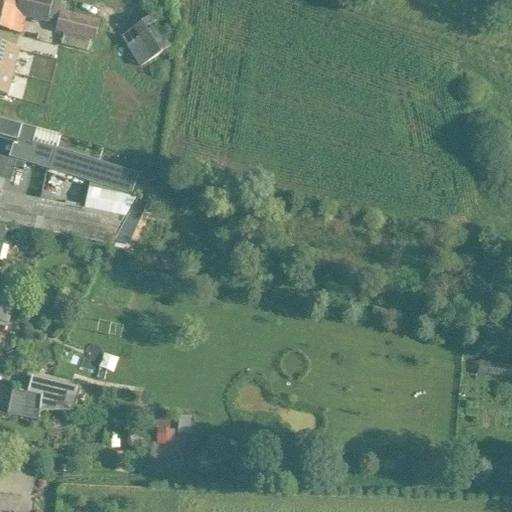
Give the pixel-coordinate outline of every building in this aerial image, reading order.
[(47,23),(52,0),(0,0),(0,26),(26,33),(29,18),(47,23)] [(68,0),(61,0),(59,15),(66,16),(64,29),(95,33),(99,4),(68,0)] [(143,0),(121,16),(146,51),(177,29),(156,0),(143,0)] [(0,46),(0,70),(13,74),(19,51),(0,46)] [(0,70),(0,95),(7,97),(13,74),(0,70)] [(105,163),(111,143),(62,128),(66,114),(30,103),(20,138),(31,142),(31,141),(105,163)] [(0,142),(17,147),(23,126),(0,118),(0,142)] [(89,189),(131,196),(135,173),(93,166),(89,189)] [(83,298),(80,313),(108,319),(112,304),(83,298)] [(77,401),(81,385),(35,372),(31,388),(11,383),(4,407),(37,416),(41,400),(77,401)]
